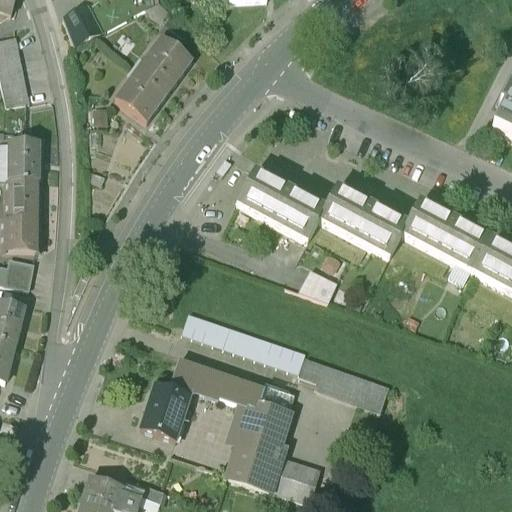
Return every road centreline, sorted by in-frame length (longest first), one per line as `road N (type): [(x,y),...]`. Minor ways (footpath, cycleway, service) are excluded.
road 1 (residential): [(40,0),(62,143),(54,358),(63,403)]
road 2 (tertiary): [(63,403),(160,206),(262,75)]
road 3 (residential): [(511,198),(262,75)]
